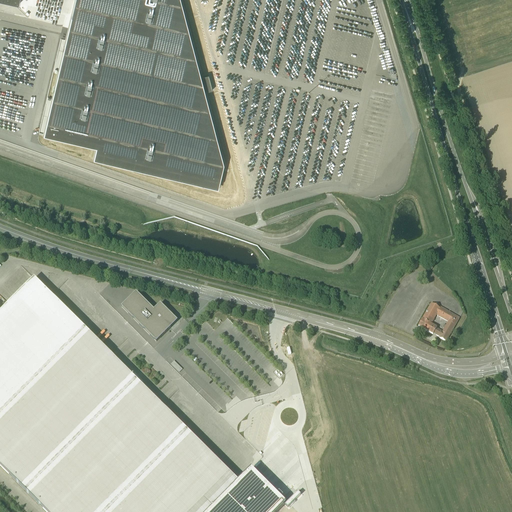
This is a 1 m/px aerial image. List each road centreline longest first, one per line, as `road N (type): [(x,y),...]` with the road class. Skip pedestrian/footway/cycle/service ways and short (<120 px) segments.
road 1 (unclassified): [(25,238),(411,353)]
road 2 (primary): [(402,0),(506,356)]
road 3 (primary): [(511,318),(403,0)]
road 4 (track): [(455,79),(511,254)]
